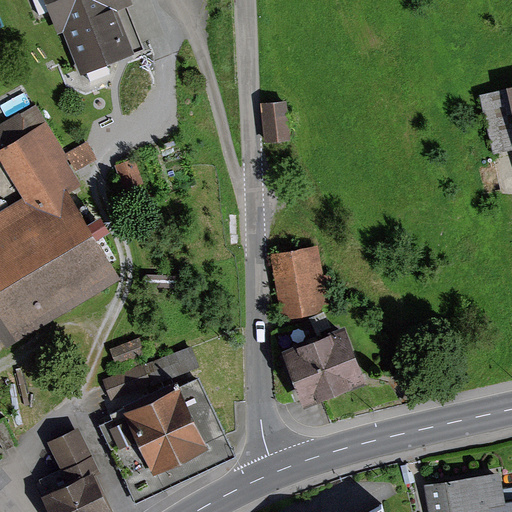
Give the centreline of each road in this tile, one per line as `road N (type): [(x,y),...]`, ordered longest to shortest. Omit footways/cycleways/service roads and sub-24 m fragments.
road 1 (tertiary): [(275,471),(261,422),(250,0)]
road 2 (secondary): [(275,471),(511,409)]
road 3 (unknown): [(0,366),(113,297)]
